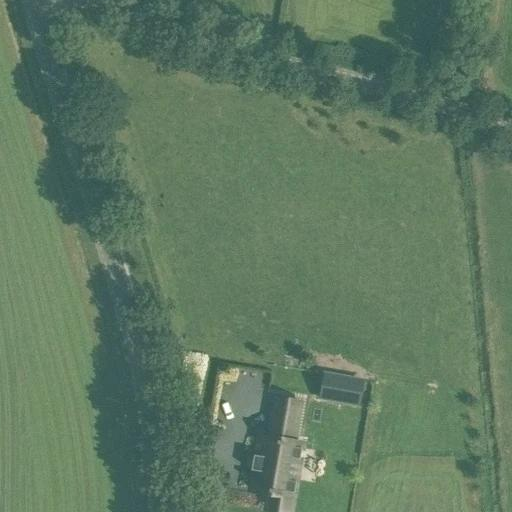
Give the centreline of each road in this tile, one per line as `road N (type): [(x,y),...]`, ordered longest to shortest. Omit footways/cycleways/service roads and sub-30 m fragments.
road 1 (tertiary): [(159,511),(134,344),(32,0)]
road 2 (unclassified): [(511,134),(447,106),(208,42),(89,0)]
